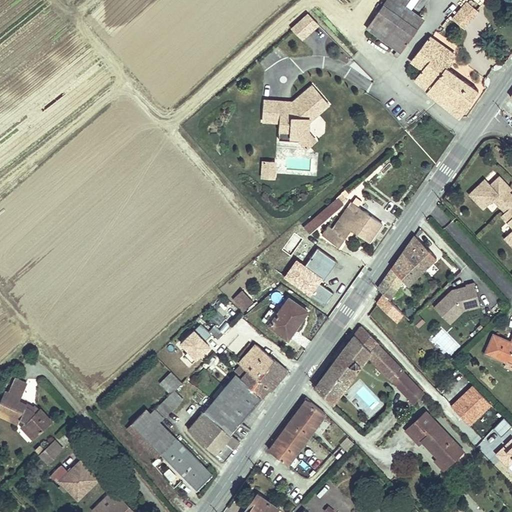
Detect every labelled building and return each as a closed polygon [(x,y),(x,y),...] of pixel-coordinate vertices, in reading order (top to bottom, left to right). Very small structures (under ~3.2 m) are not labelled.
[(401,52),(418,29),(394,12),(400,5),(392,0),(386,0),(367,28),(401,52)] [(408,1),(406,0),(392,0),(400,5),(394,12),(417,28),(422,21),(403,8),(408,1)] [(465,29),(479,12),(467,1),(452,18),(465,29)] [(318,24),(309,15),(298,26),(307,36),(318,24)] [(307,36),(298,26),(293,30),(303,40),(307,36)] [(323,29),(313,37),(322,49),(332,41),(323,29)] [(478,90),(447,68),(454,58),(449,55),(451,52),(429,37),(412,61),(424,69),(415,79),(429,90),(428,91),(460,117),(478,90)] [(308,132),(309,121),(329,104),(312,85),(293,102),(294,105),(289,110),(288,109),(282,108),(282,101),(264,100),(263,121),(280,122),(279,131),(291,132),(291,138),(300,138),(300,141),(306,149),(316,141),(308,132)] [(289,110),(294,105),(293,102),(282,101),(282,108),(288,109),(289,110)] [(291,138),(291,132),(279,131),(279,139),(300,141),(300,138),(291,138)] [(274,178),(275,162),(264,161),(262,177),(274,178)] [(501,175),(492,183),(487,178),(471,192),(485,206),(495,197),(507,210),(511,205),(511,192),(509,190),(506,186),(509,184),(501,175)] [(345,197),(349,194),(345,189),(337,196),(343,203),(347,199),(345,197)] [(305,235),(343,203),(337,196),(290,238),(302,251),(309,244),(308,243),(307,241),(303,245),(297,238),(302,233),(305,235)] [(382,223),(358,206),(362,201),(356,197),(334,229),(329,226),(323,235),(338,246),(344,237),(348,240),(353,233),(350,230),(351,229),(369,241),(382,223)] [(511,205),(507,210),(503,214),(511,223),(511,229),(505,236),(511,243),(511,205)] [(408,285),(436,258),(415,236),(392,268),(402,279),(408,285)] [(295,254),(288,247),(283,251),(290,259),(295,254)] [(392,268),(385,278),(395,288),(402,279),(392,268)] [(387,298),(395,288),(385,278),(378,288),(384,295),(387,298)] [(480,306),(474,282),(466,284),(466,286),(452,290),(435,306),(451,322),(463,310),(480,306)] [(244,311),(253,302),(242,290),(233,299),(244,311)] [(410,319),(387,298),(384,295),(361,326),(377,343),(391,325),(398,331),(410,319)] [(288,338),(308,311),(289,298),(285,304),(278,314),(275,312),(270,309),(262,320),(288,338)] [(278,314),(285,304),(282,302),(275,312),(278,314)] [(425,322),(418,315),(412,320),(418,327),(425,322)] [(223,333),(214,325),(208,331),(217,340),(223,333)] [(228,348),(241,334),(231,325),(218,339),(228,348)] [(332,403),(377,343),(361,326),(315,387),(332,403)] [(511,343),(493,335),(485,353),(507,362),(509,356),(511,357),(511,343)] [(404,369),(377,343),(368,356),(392,381),(404,369)] [(261,382),(277,362),(256,344),(239,362),(242,364),(248,371),(248,370),(261,382)] [(424,371),(406,353),(397,362),(415,381),(424,371)] [(211,366),(216,358),(212,356),(207,363),(211,366)] [(271,390),(287,371),(277,362),(261,382),(269,388),(271,390)] [(269,388),(261,382),(248,370),(248,371),(242,364),(235,371),(237,373),(261,396),(269,388)] [(406,372),(404,369),(392,381),(414,404),(425,393),(405,372),(406,372)] [(174,391),(182,383),(171,371),(160,382),(171,394),(174,391)] [(240,422),(261,396),(237,373),(225,387),(229,390),(217,404),(240,422)] [(52,422),(39,409),(38,410),(34,405),(32,408),(31,410),(25,407),(27,405),(19,401),(27,384),(15,378),(8,392),(5,391),(0,401),(0,414),(18,423),(20,419),(25,423),(24,423),(36,437),(52,422)] [(217,404),(229,390),(225,387),(213,401),(217,404)] [(178,404),(183,399),(174,391),(171,394),(170,395),(178,404)] [(178,404),(170,395),(165,400),(173,409),(178,404)] [(288,464),(325,413),(307,399),(269,450),(288,464)] [(173,409),(165,400),(160,405),(168,413),(173,409)] [(240,422),(217,404),(213,401),(204,412),(230,434),(233,432),(240,422)] [(168,413),(160,405),(155,409),(162,417),(164,418),(168,413)] [(176,438),(166,428),(165,429),(158,421),(162,417),(155,409),(150,414),(146,409),(131,424),(161,454),(176,438)] [(240,442),(234,437),(236,434),(233,432),(230,434),(204,412),(189,430),(224,460),(240,442)] [(463,451),(426,412),(406,430),(419,444),(422,441),(439,458),(447,466),(463,451)] [(36,437),(24,423),(21,426),(33,439),(36,437)] [(161,454),(131,424),(127,428),(156,459),(161,454)] [(212,474),(176,438),(161,454),(197,490),(212,474)] [(49,463),(63,450),(54,440),(43,451),(40,453),(49,463)] [(155,466),(161,459),(158,457),(156,459),(152,463),(155,466)] [(447,466),(439,458),(435,461),(443,470),(447,466)] [(78,499),(99,479),(80,460),(62,478),(69,484),(69,490),(78,499)] [(69,484),(62,478),(59,480),(69,490),(69,484)] [(135,511),(114,490),(92,511),(93,511),(135,511)] [(275,511),(278,508),(259,494),(250,506),(249,505),(243,511),(275,511)]
